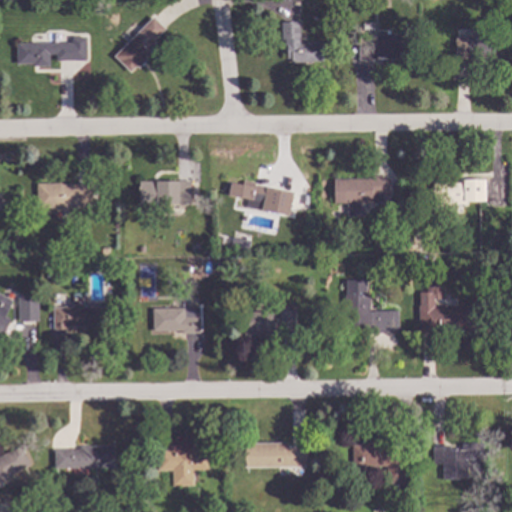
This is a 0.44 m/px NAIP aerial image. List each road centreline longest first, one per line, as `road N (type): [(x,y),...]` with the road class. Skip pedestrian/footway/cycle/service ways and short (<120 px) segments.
road 1 (residential): [(511,382),(0,396)]
road 2 (residential): [(511,121),(0,128)]
road 3 (residential): [(215,0),(235,125)]
